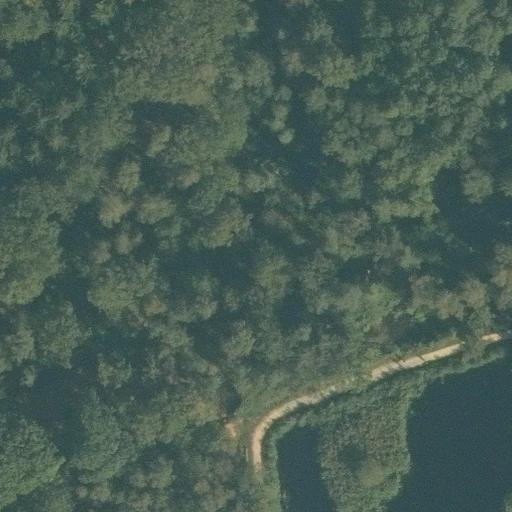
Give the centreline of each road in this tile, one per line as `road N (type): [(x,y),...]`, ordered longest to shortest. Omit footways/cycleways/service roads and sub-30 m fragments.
road 1 (track): [(267,511),(257,442),(264,422),(511,333)]
road 2 (track): [(195,0),(36,229),(0,256)]
